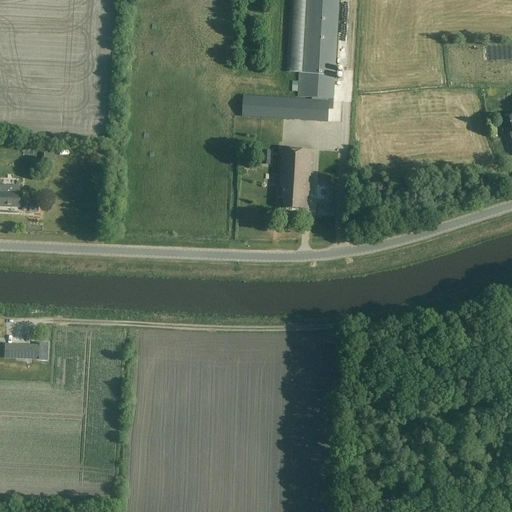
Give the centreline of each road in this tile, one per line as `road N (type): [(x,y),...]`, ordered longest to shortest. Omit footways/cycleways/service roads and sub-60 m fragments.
road 1 (tertiary): [(0,245),(287,258),(377,246),(511,205)]
road 2 (track): [(511,293),(412,322),(366,326),(50,321)]
road 3 (track): [(344,511),(366,326)]
road 4 (unknown): [(333,254),(343,87)]
